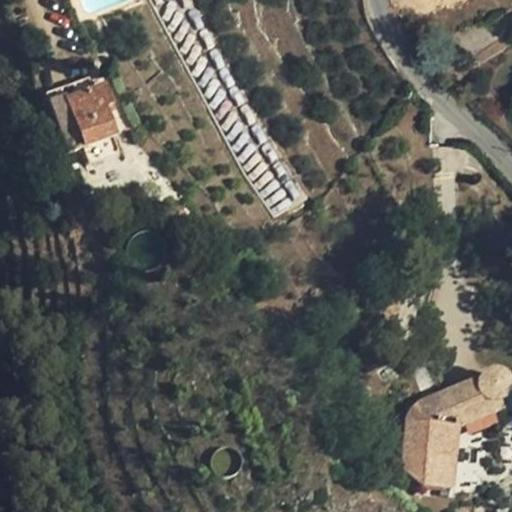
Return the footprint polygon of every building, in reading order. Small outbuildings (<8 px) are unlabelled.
[(101,112),(107,109),(100,90),(63,104),(80,151),(112,139),(103,118),(101,112)] [(110,115),(107,109),(101,112),(103,118),(110,115)] [(112,139),(80,151),(84,161),(116,149),(112,139)] [(386,283),(378,297),(396,305),(404,291),(386,283)] [(396,305),(378,297),(366,326),(388,336),(396,305)] [(477,382),(430,400),(422,403),(418,405),(414,409),(410,413),(408,416),(406,421),(405,424),(401,470),(420,489),(449,492),(455,430),(500,413),(496,404),(499,403),(500,402),(501,401),(502,399),(503,399),(503,397),(505,394),(505,392),(505,391),(505,389),(505,387),(505,385),(504,383),(503,381),(501,379),(500,378),(497,376),(496,376),(494,375),(491,375),(490,375),(487,375),(484,376),(481,378),(479,380),(477,382)]
